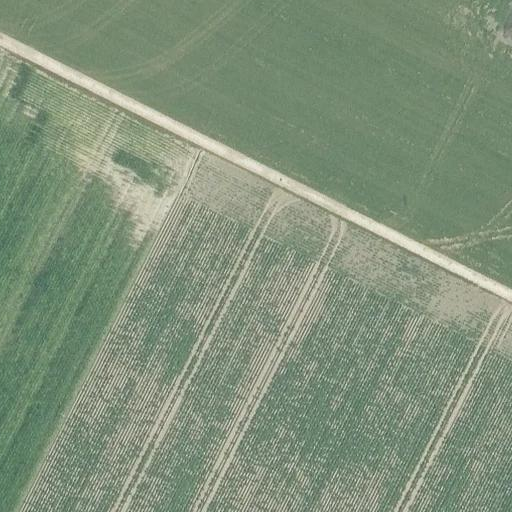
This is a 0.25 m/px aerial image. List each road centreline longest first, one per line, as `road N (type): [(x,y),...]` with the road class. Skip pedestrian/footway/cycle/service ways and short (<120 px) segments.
road 1 (track): [(511,296),(0,39)]
road 2 (residential): [(444,205),(74,14)]
road 3 (residential): [(444,205),(511,65)]
